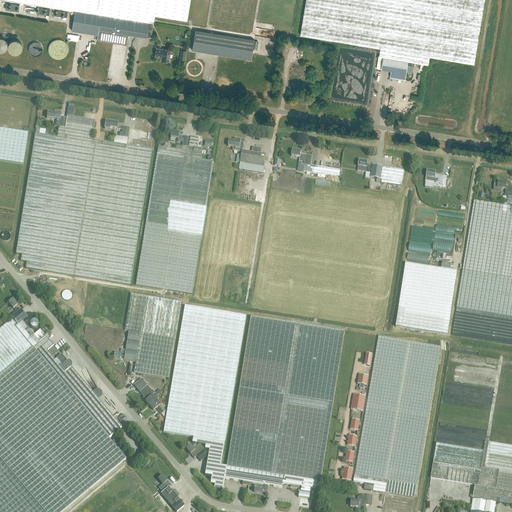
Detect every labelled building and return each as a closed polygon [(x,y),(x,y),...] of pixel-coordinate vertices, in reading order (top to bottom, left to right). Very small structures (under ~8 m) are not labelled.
[(11,0),(74,10),(74,11),(144,22),(149,23),(153,23),(154,16),(186,21),(189,0),(11,0)] [(484,0),(306,0),(301,35),(380,48),(379,56),(383,57),(408,61),(424,64),(429,64),(430,56),(474,64),(484,0)] [(7,2),(6,9),(18,11),(20,4),(7,2)] [(50,8),(37,6),(36,12),(49,14),(50,8)] [(149,23),(144,22),(74,11),(71,31),(97,35),(96,40),(127,45),(128,35),(146,38),(146,37),(151,38),(153,23),(149,23)] [(251,60),(254,40),(195,30),(191,50),(251,60)] [(163,50),(156,49),(155,56),(161,57),(161,61),(169,62),(170,50),(163,49),(163,50)] [(408,61),(383,57),(379,56),(377,68),(391,71),(390,77),(405,80),(408,61)] [(59,127),(65,129),(66,118),(61,118),(61,113),(57,112),(57,114),(48,112),(47,118),(60,120),(59,127)] [(95,121),(67,116),(66,118),(65,129),(59,127),(57,137),(35,133),(16,254),(22,255),(21,261),(26,262),(25,268),(74,276),(96,140),(91,140),(95,121)] [(110,128),(122,130),(121,137),(127,138),(129,128),(118,126),(118,123),(105,121),(104,129),(109,130),(110,128)] [(0,160),(23,164),(28,132),(0,127),(0,160)] [(190,138),(178,136),(179,133),(171,132),(170,137),(178,139),(181,139),(180,146),(182,147),(189,148),(190,138)] [(126,145),(127,138),(121,137),(115,136),(114,143),(126,145)] [(198,139),(190,137),(190,138),(189,148),(182,147),(182,150),(176,149),(158,146),(152,183),(136,286),(192,295),(211,178),(214,162),(201,160),(202,155),(201,154),(202,148),(196,147),(198,139)] [(114,143),(96,140),(74,276),(131,285),(146,189),(153,149),(126,145),(114,143)] [(243,142),(242,141),(241,141),(241,140),(236,140),(235,142),(229,141),(228,147),(233,147),(232,149),(233,150),(233,151),(234,151),(237,152),(242,153),(240,169),(263,173),(266,155),(261,155),(262,149),(253,147),(252,153),(243,152),(244,145),(244,144),(244,143),(243,142)] [(302,165),(304,166),(311,167),(311,166),(312,156),(301,155),(301,152),(293,150),(292,156),(300,158),(300,162),(302,162),(302,165)] [(372,170),(371,176),(370,178),(371,178),(380,180),(382,167),(372,166),(367,165),(368,162),(359,161),(358,166),(358,171),(366,172),(367,169),(372,170)] [(341,171),(311,166),(311,167),(304,166),(303,172),(340,177),(341,171)] [(404,171),(382,167),(380,180),(379,183),(401,187),(402,180),(404,171)] [(435,178),(440,179),(439,187),(445,188),(447,177),(435,176),(436,173),(427,171),(426,177),(426,182),(434,183),(435,178)] [(498,182),(498,187),(494,186),(494,190),(501,191),(502,189),(506,189),(505,197),(508,197),(510,198),(511,197),(511,187),(506,187),(507,184),(498,182)] [(511,197),(510,198),(508,197),(507,206),(474,201),(456,311),(452,335),(475,339),(494,342),(511,345),(511,197)] [(406,263),(396,327),(447,335),(456,276),(457,271),(451,270),(452,264),(443,262),(442,269),(406,263)] [(258,307),(381,324),(387,284),(374,287),(369,279),(366,281),(365,281),(358,286),(355,287),(354,290),(352,287),(350,288),(349,294),(344,287),(344,289),(312,298),(311,297),(305,300),(301,294),(300,298),(296,297),(296,296),(287,295),(288,297),(285,298),(277,288),(278,295),(270,283),(261,286),(258,307)] [(124,360),(135,362),(134,372),(169,378),(175,338),(181,302),(130,294),(130,296),(124,330),(129,331),(126,350),(121,349),(120,353),(114,352),(113,358),(124,360)] [(17,325),(22,322),(27,317),(21,310),(19,311),(15,307),(18,305),(13,299),(8,303),(13,309),(13,308),(17,313),(11,318),(12,319),(17,325)] [(225,442),(246,316),(188,306),(185,306),(173,379),(165,424),(164,433),(173,434),(193,437),(223,442),(225,442)] [(322,472),(344,332),(251,317),(230,444),(227,467),(226,467),(225,479),(243,482),(249,483),(253,484),(265,485),(268,486),(282,488),(283,484),(290,485),(290,488),(300,489),(301,487),(300,492),(310,493),(311,489),(319,490),(322,472)] [(22,322),(17,325),(12,319),(0,328),(0,511),(62,511),(126,459),(109,439),(122,428),(97,399),(102,395),(99,390),(94,393),(94,395),(71,368),(72,367),(72,366),(72,365),(72,364),(72,363),(71,363),(71,362),(70,362),(69,362),(68,361),(68,362),(67,362),(66,362),(62,366),(57,360),(61,356),(53,347),(54,347),(40,331),(34,336),(22,322)] [(365,484),(364,490),(415,498),(423,451),(436,375),(441,347),(412,342),(379,336),(375,358),(367,403),(359,453),(354,482),(365,484)] [(57,360),(62,366),(66,362),(61,356),(57,360)] [(363,389),(364,385),(367,386),(369,376),(359,375),(358,384),(360,385),(360,389),(363,389)] [(143,398),(145,401),(149,406),(157,399),(159,398),(155,393),(154,394),(147,386),(146,384),(142,378),(134,385),(140,392),(144,397),(143,398)] [(354,395),(351,409),(363,411),(366,397),(354,395)] [(157,399),(149,406),(154,411),(160,405),(158,402),(159,401),(157,399)] [(161,414),(165,411),(161,406),(157,409),(161,414)] [(352,420),(350,430),(358,431),(359,421),(352,420)] [(357,437),(349,436),(348,445),(355,447),(357,437)] [(193,437),(192,443),(201,444),(206,445),(205,449),(209,450),(207,466),(205,476),(212,477),(210,485),(215,485),(214,489),(223,491),(224,483),(225,479),(226,467),(227,467),(221,466),(222,456),(225,442),(223,442),(193,437)] [(436,443),(431,478),(474,485),(472,499),(496,503),(511,505),(511,445),(489,442),(486,441),(484,451),(436,443)] [(190,445),(186,449),(191,454),(194,459),(197,457),(197,456),(198,455),(204,450),(203,449),(200,444),(194,449),(190,445)] [(198,455),(197,456),(197,457),(201,461),(207,456),(208,455),(204,450),(198,455)] [(354,453),(347,452),(345,461),(352,463),(354,453)] [(344,468),(342,480),(351,481),(353,469),(344,468)] [(163,475),(158,479),(163,485),(165,486),(161,490),(163,492),(167,489),(169,487),(171,485),(167,481),(168,481),(163,475)] [(163,492),(161,494),(176,511),(177,511),(185,506),(183,503),(178,498),(180,496),(180,495),(175,490),(173,491),(174,492),(173,493),(169,487),(167,489),(163,492)] [(358,497),(357,501),(351,501),(351,507),(359,508),(360,509),(363,509),(365,508),(365,506),(371,506),(373,496),(366,495),(362,495),(358,497)] [(494,511),(496,503),(472,499),(470,511),(494,511)]
